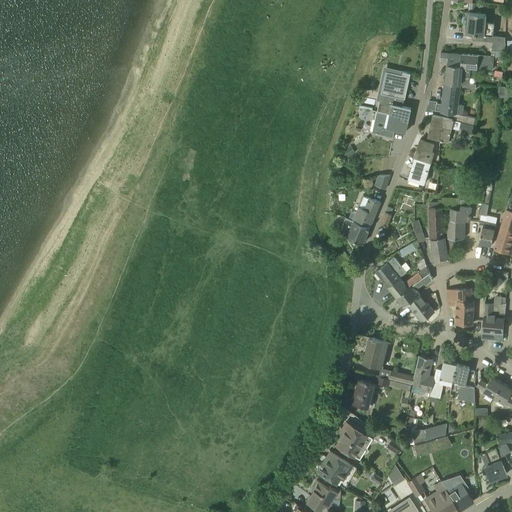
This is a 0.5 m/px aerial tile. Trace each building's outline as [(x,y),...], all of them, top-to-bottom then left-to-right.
[(495,22),(485,21),(486,14),(467,12),(465,33),(473,34),(473,39),(480,40),(493,42),(505,43),(506,36),(494,35),(495,22)] [(493,42),(492,51),(491,56),(504,57),(506,43),(505,43),(493,42)] [(493,69),(494,56),(486,56),(485,56),(441,52),(440,61),(448,61),(446,83),(469,85),(469,80),(461,79),(462,67),(493,69)] [(411,108),(400,106),(408,69),(387,65),(377,111),(400,116),(399,119),(408,121),(411,108)] [(459,114),(460,105),(457,105),(458,88),(463,88),(464,88),(469,88),(469,85),(446,83),(443,112),(454,114),(455,114),(455,113),(459,114)] [(400,116),(377,111),(372,133),(393,137),(395,129),(406,132),(408,121),(399,119),(400,116)] [(474,124),(475,118),(459,114),(455,113),(455,114),(454,114),(452,120),(433,115),(428,137),(448,142),(452,128),(459,130),(459,128),(468,129),(468,131),(469,131),(469,133),(468,132),(467,139),(471,140),(474,124)] [(420,139),(415,157),(431,162),(434,151),(432,150),(434,143),(420,139)] [(356,152),(352,146),(344,150),(348,157),(356,152)] [(431,162),(415,157),(409,179),(424,183),(431,162)] [(489,169),(480,168),(479,176),(478,176),(476,193),(484,194),(486,177),(488,177),(489,169)] [(464,191),(459,191),(459,199),(442,198),(442,203),(430,203),(431,221),(433,221),(433,238),(445,236),(442,207),(451,208),(461,208),(461,199),(469,199),(471,174),(465,174),(464,191)] [(379,175),(376,185),(386,188),(390,175),(379,175)] [(487,180),(485,190),(492,191),(493,182),(487,180)] [(487,215),(492,191),(486,190),(483,203),(481,214),(487,215)] [(375,200),(370,197),(364,195),(355,220),(370,226),(380,202),(376,200),(377,200),(375,199),(375,200)] [(461,208),(451,208),(451,223),(449,223),(449,230),(446,230),(449,251),(455,249),(453,238),(464,238),(465,225),(465,224),(465,221),(470,221),(471,206),(468,206),(469,199),(461,199),(461,208)] [(511,199),(510,199),(507,209),(497,245),(496,245),(495,247),(496,247),(496,248),(511,253),(511,241),(511,242),(511,240),(511,199)] [(381,222),(388,224),(388,225),(392,215),(385,212),(381,222)] [(354,221),(349,219),(346,218),(340,233),(348,237),(364,243),(370,226),(355,220),(354,221)] [(416,233),(423,231),(418,220),(415,221),(412,222),(416,233)] [(491,245),(495,229),(496,223),(480,220),(478,231),(482,231),(479,242),(484,243),(484,245),(490,246),(491,245)] [(448,257),(445,236),(433,238),(432,238),(435,259),(448,257)] [(403,256),(416,248),(420,246),(418,239),(399,251),(403,256)] [(400,265),(394,257),(393,258),(393,257),(392,258),(376,271),(388,286),(400,278),(396,273),(402,268),(400,265)] [(424,258),(420,261),(418,263),(423,270),(419,272),(404,283),(400,278),(388,286),(397,297),(429,272),(427,267),(424,258)] [(429,272),(397,297),(401,302),(408,297),(410,300),(419,293),(415,288),(424,282),(425,285),(432,280),(430,273),(429,272)] [(488,272),(487,282),(492,282),(495,279),(492,277),(492,273),(488,272)] [(495,279),(492,282),(492,283),(497,288),(505,280),(500,275),(495,279)] [(457,305),(456,322),(473,323),(474,301),(473,301),(472,289),(448,290),(449,305),(457,305)] [(408,297),(401,302),(405,307),(409,304),(422,321),(434,311),(429,304),(428,305),(419,293),(410,300),(408,297)] [(502,297),(502,303),(485,301),(482,338),(503,340),(507,297),(502,297)] [(383,368),(389,344),(391,344),(375,340),(375,339),(373,338),(372,339),(369,338),(367,347),(368,348),(367,353),(366,353),(363,363),(374,366),(383,368)] [(419,355),(414,376),(413,383),(426,385),(425,390),(431,391),(433,381),(434,377),(428,375),(432,360),(427,358),(427,357),(419,355)] [(452,383),(457,364),(444,361),(439,382),(433,381),(431,391),(430,395),(440,397),(444,384),(452,386),(452,383)] [(457,398),(475,402),(475,388),(465,385),(469,367),(457,364),(452,383),(461,384),(457,398)] [(413,383),(414,376),(392,371),(390,378),(413,383)] [(488,383),(481,379),(481,371),(475,371),(476,385),(484,390),(481,394),(486,397),(489,393),(494,396),(502,383),(492,376),(488,383)] [(390,380),(390,379),(379,376),(378,376),(377,383),(388,386),(389,386),(390,380)] [(359,380),(357,387),(353,403),(367,406),(369,398),(370,399),(374,383),(359,380)] [(411,385),(390,380),(389,386),(406,390),(404,397),(408,398),(411,385)] [(496,404),(502,408),(511,407),(511,406),(511,388),(502,383),(494,396),(499,399),(496,404)] [(359,459),(372,438),(346,422),(344,427),(346,428),(336,445),(359,459)] [(446,433),(447,422),(426,427),(425,428),(425,439),(446,433)] [(425,439),(425,428),(405,428),(404,436),(407,436),(407,445),(415,442),(425,439)] [(507,443),(511,441),(511,432),(498,435),(499,444),(507,443)] [(387,446),(398,453),(402,446),(391,439),(387,446)] [(427,446),(425,439),(415,442),(418,453),(437,447),(436,443),(427,446)] [(499,444),(500,446),(504,453),(505,454),(505,455),(511,451),(507,443),(499,444)] [(484,466),(485,469),(487,469),(491,480),(494,479),(494,480),(499,478),(499,477),(507,474),(500,456),(505,454),(500,446),(486,452),(490,463),(484,466)] [(329,450),(326,456),(321,463),(320,463),(319,463),(318,464),(317,465),(317,466),(317,467),(317,468),(317,469),(317,471),(335,482),(344,487),(356,467),(329,450)] [(386,475),(392,485),(402,479),(395,469),(386,475)] [(370,478),(380,485),(384,479),(373,473),(370,478)] [(416,495),(424,490),(421,483),(425,481),(421,473),(408,481),(416,495)] [(311,487),(313,488),(306,500),(319,509),(323,503),(327,505),(337,489),(328,484),(327,486),(316,479),(311,487)] [(450,481),(443,485),(459,510),(473,500),(467,491),(464,492),(461,486),(455,490),(450,481)] [(455,511),(459,510),(443,485),(423,498),(432,511),(455,511)] [(355,511),(364,511),(365,500),(356,500),(355,511)]
